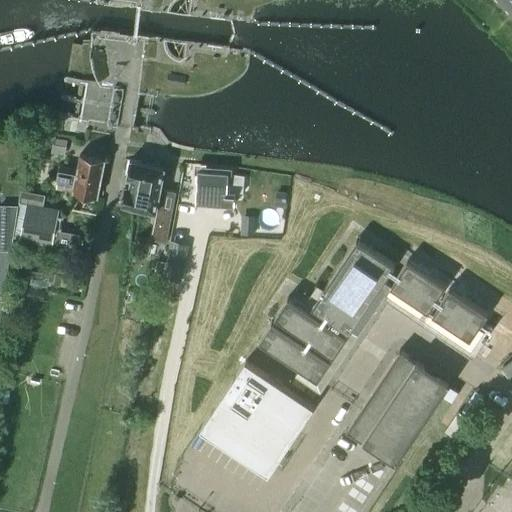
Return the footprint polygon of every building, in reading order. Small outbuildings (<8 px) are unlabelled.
[(184,74),(168,72),(167,82),(183,84),(184,74)] [(66,137),(53,134),(49,151),(63,153),(66,137)] [(73,184),(72,191),(97,195),(105,158),(79,153),(76,169),(60,166),(57,181),(73,184)] [(131,178),(130,183),(159,188),(161,181),(165,182),(167,173),(162,172),(164,166),(129,160),(126,178),(131,178)] [(226,190),(227,168),(198,166),(196,201),(233,203),(234,190),(226,190)] [(159,188),(130,183),(129,187),(124,186),(121,204),(155,210),(150,238),(165,241),(175,191),(159,188)] [(21,238),(50,243),(57,209),(27,203),(21,238)] [(0,204),(0,249),(9,250),(16,205),(0,204)] [(311,306),(349,332),(352,327),(358,331),(390,282),(384,278),(394,263),(356,238),(311,306)] [(390,285),(428,310),(445,284),(407,259),(390,285)] [(44,290),(26,286),(24,296),(42,300),(44,290)] [(432,313),(470,338),(487,312),(449,287),(432,313)] [(287,296),(258,340),(317,379),(346,335),(287,296)] [(346,429),(396,462),(449,382),(399,348),(346,429)] [(245,359),(199,428),(268,474),(313,406),(245,359)]
